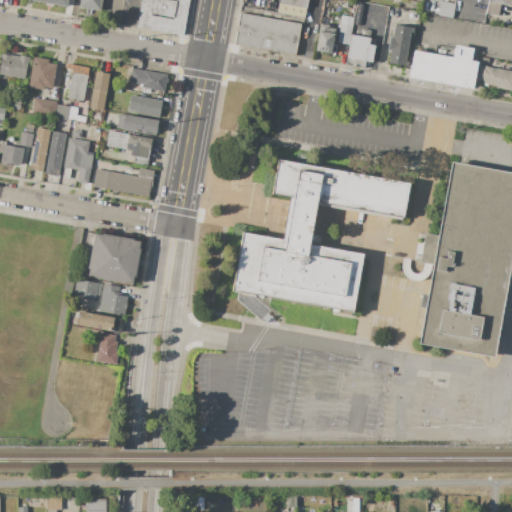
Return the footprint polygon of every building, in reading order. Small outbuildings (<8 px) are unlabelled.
[(80,0),(102,0),(100,12),(79,8),(80,0)] [(188,0),(183,35),(136,27),(140,0),(188,0)] [(279,3),(279,0),(307,0),(306,8),(280,4),(279,3)] [(487,0),(511,0),(511,5),(501,4),(499,16),(485,13),(487,0)] [(438,9),(437,16),(451,17),(453,3),(441,2),(441,9),(438,9)] [(280,4),(306,8),(305,13),(279,9),(280,4)] [(240,13),(300,24),(295,56),(234,45),(240,13)] [(352,25),(348,45),(336,43),(339,23),(352,25)] [(319,24),(329,25),(328,28),(334,29),(330,53),(315,51),(319,24)] [(394,25),(413,28),(412,33),(410,33),(404,61),(407,62),(406,66),(387,63),(390,50),(387,50),(389,37),(392,38),(394,25)] [(351,35),(375,39),(371,62),(368,61),(367,66),(365,65),(364,68),(345,65),(351,35)] [(409,77),(413,51),(452,58),(454,45),(473,49),(471,59),(477,60),(472,89),(409,77)] [(0,75),(0,61),(1,54),(19,57),(19,55),(29,57),(28,63),(27,63),(24,79),(0,75)] [(33,57),(48,60),(48,63),(56,64),(51,90),(44,88),(43,90),(28,88),(33,57)] [(88,67),(83,101),(67,99),(72,70),(64,69),(65,63),(88,67)] [(482,66),(511,71),(511,91),(494,88),(495,86),(482,84),(483,81),(479,80),(482,66)] [(166,75),(163,92),(141,88),(142,85),(129,82),(131,69),(166,75)] [(95,72),(109,74),(103,111),(89,109),(95,72)] [(130,95),(162,100),(159,118),(127,113),(130,95)] [(34,98),(56,102),(56,104),(53,118),(31,114),(34,98)] [(21,101),(19,110),(8,109),(10,99),(21,101)] [(56,104),(69,107),(67,120),(53,118),(56,104)] [(69,107),(78,108),(76,116),(86,117),(85,123),(67,120),(69,107)] [(157,121),(155,135),(116,128),(119,115),(157,121)] [(89,118),(100,120),(99,126),(88,124),(89,118)] [(26,124),(34,126),(32,134),(25,132),(26,124)] [(36,128),(49,130),(42,171),(29,169),(36,128)] [(72,129),(81,131),(80,139),(71,137),(72,129)] [(52,131),(65,134),(58,177),(44,174),(52,131)] [(128,135),(125,150),(106,146),(109,131),(128,134),(128,135)] [(20,132),(33,134),(31,147),(18,145),(20,132)] [(128,135),(151,139),(148,159),(127,155),(128,150),(125,150),(128,135)] [(68,138),(89,142),(86,155),(92,156),(87,184),(77,182),(79,170),(63,167),(68,138)] [(0,141),(6,142),(5,145),(24,148),(21,165),(10,164),(10,166),(0,164),(2,154),(0,153),(0,141)] [(231,291),(351,313),(362,254),(308,244),(309,242),(310,234),(315,205),(402,221),(409,183),(276,159),(270,194),(289,198),(281,240),(242,232),(231,291)] [(451,162),(511,172),(511,252),(493,357),(417,344),(432,265),(419,262),(414,261),(419,234),(424,235),(424,234),(437,236),(451,162)] [(63,168),(71,169),(69,179),(62,178),(63,168)] [(95,170),(136,177),(138,168),(153,171),(148,198),(92,188),(95,170)] [(94,233),(140,241),(131,285),(86,276),(94,233)] [(310,234),(320,236),(319,244),(309,242),(310,234)] [(99,283),(74,280),(72,298),(97,301),(99,283)] [(127,298),(123,316),(101,312),(102,309),(98,308),(100,302),(103,302),(105,292),(101,291),(103,284),(118,287),(117,293),(121,294),(121,296),(127,298)] [(80,312),(120,320),(118,333),(78,325),(80,312)] [(97,333),(100,334),(100,333),(115,336),(114,342),(117,342),(115,351),(117,352),(116,353),(117,354),(115,365),(95,361),(99,342),(96,341),(97,333)] [(433,379),(443,381),(442,387),(432,385),(433,379)] [(45,511),(45,497),(61,497),(61,511),(56,511),(45,511)] [(286,497),(296,497),(296,507),(286,507),(286,497)] [(203,498),(203,510),(195,510),(195,498),(203,498)] [(86,511),(86,499),(105,499),(105,511),(86,511)]
